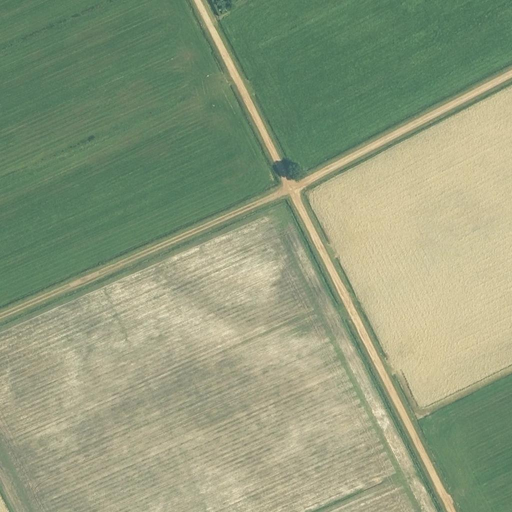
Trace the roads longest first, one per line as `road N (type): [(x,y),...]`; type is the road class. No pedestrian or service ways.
road 1 (track): [(450,511),(287,191)]
road 2 (unknown): [(0,317),(287,191)]
road 3 (track): [(287,191),(511,72)]
road 4 (track): [(287,191),(194,0)]
